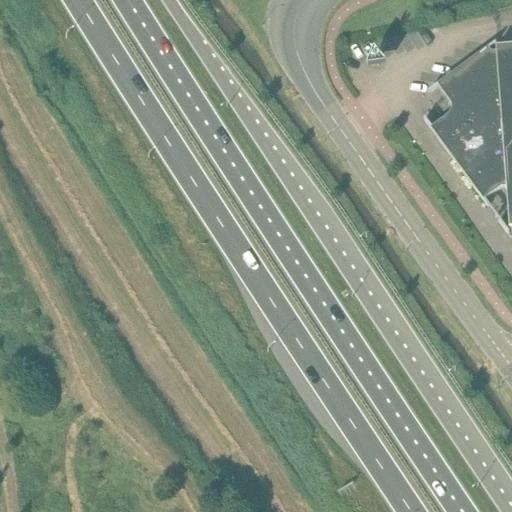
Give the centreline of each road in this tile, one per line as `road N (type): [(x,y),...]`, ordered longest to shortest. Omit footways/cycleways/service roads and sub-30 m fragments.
road 1 (trunk): [(509,511),(169,0)]
road 2 (trunk): [(464,511),(129,0)]
road 3 (trunk): [(79,0),(411,511)]
road 4 (tertiary): [(511,367),(305,76),(294,13),(306,0)]
